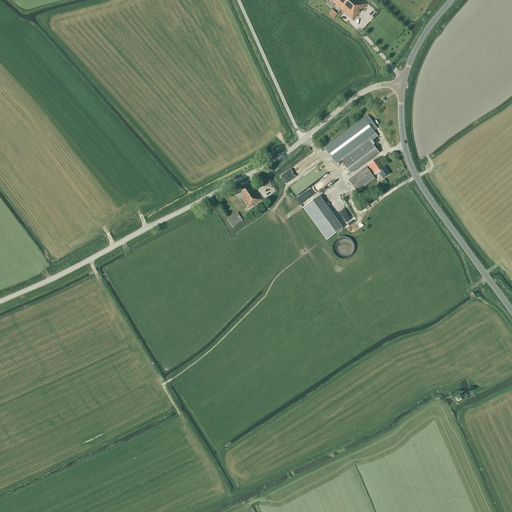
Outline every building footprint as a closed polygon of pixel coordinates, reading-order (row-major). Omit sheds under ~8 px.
[(352,20),(366,5),(360,0),(331,0),(331,1),(352,20)] [(333,10),(329,14),(334,18),(338,14),(333,10)] [(364,118),(346,131),(324,148),(336,164),(340,161),(347,170),(350,175),(379,153),(369,140),(376,135),(364,118)] [(383,178),(389,174),(387,171),(388,170),(379,158),(368,166),(375,176),(379,173),(383,178)] [(293,167),(296,172),(298,175),(307,169),(303,161),(293,167)] [(367,168),(348,181),(357,193),(375,180),(367,168)] [(237,190),(249,208),(252,205),(253,206),(261,200),(253,188),(252,188),(248,182),(237,190)] [(319,196),(303,208),(327,240),(343,228),(319,196)] [(233,228),(243,221),(238,213),(227,220),(233,228)]
